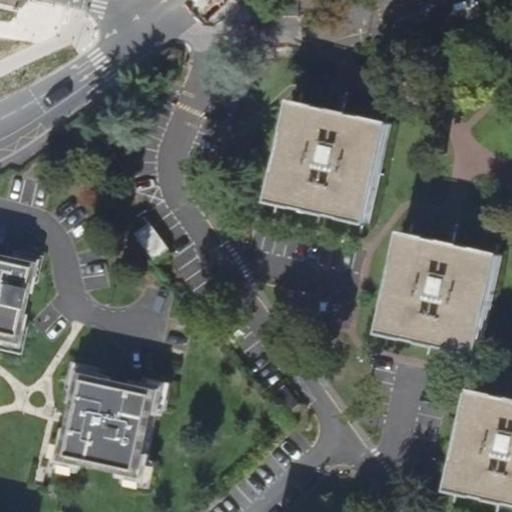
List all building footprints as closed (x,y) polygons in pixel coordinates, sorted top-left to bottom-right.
[(273,197),(372,220),(395,120),(296,96),(273,197)] [(129,171),(104,137),(86,151),(111,184),(129,171)] [(141,233),(160,257),(172,248),(152,223),(141,233)] [(384,330),(483,352),(506,252),(407,229),(384,330)] [(11,258),(30,262),(26,281),(34,283),(40,256),(13,250),(11,258)] [(7,256),(6,259),(0,257),(0,342),(12,345),(17,325),(19,314),(17,314),(21,292),(24,292),(26,281),(30,262),(11,258),(7,256)] [(17,325),(12,345),(0,342),(0,350),(19,354),(25,327),(17,325)] [(80,389),(84,371),(103,375),(104,368),(78,362),(73,387),(80,389)] [(151,454),(160,413),(162,414),(163,408),(167,389),(149,385),(136,382),(136,385),(114,380),(114,378),(103,375),(84,371),(80,389),(77,404),(79,405),(76,419),(74,430),(71,429),(69,442),(64,462),(83,466),(88,467),(89,465),(124,472),(124,474),(129,476),(148,480),(152,460),(153,455),(151,454)] [(149,385),(167,389),(163,408),(170,410),(176,383),(150,378),(149,385)] [(286,384),(272,396),(290,417),(304,404),(286,384)] [(451,488),(511,501),(511,395),(474,387),(451,488)] [(64,462),(69,442),(61,441),(55,467),(81,473),(83,466),(64,462)] [(152,460),(148,480),(129,476),(128,483),(153,489),(159,462),(152,460)]
